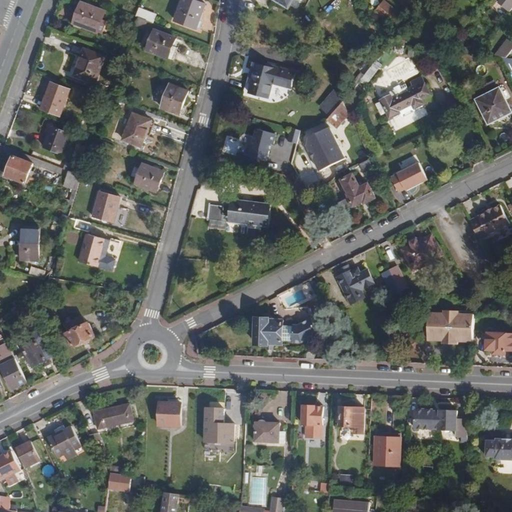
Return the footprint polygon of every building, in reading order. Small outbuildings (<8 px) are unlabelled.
[(196,30),(206,5),(191,0),(182,0),(175,21),(196,30)] [(334,17),(354,1),(352,0),(334,0),(326,7),(334,17)] [(405,17),(385,1),(377,12),(396,28),(405,17)] [(100,34),(107,13),(84,4),(76,26),(100,34)] [(149,22),(154,24),(157,16),(140,9),(137,18),(140,19),(149,22)] [(148,26),(149,22),(140,19),(137,25),(147,28),(148,26)] [(175,47),(178,39),(156,31),(148,51),(174,61),(179,49),(175,47)] [(390,38),(389,42),(391,45),(405,46),(406,40),(390,38)] [(511,60),(511,58),(507,58),(511,51),(511,41),(508,39),(494,56),(503,57),(510,72),(511,70),(511,60)] [(446,51),(476,54),(478,51),(469,50),(469,49),(462,47),(461,47),(453,41),(446,51)] [(419,49),(409,47),(408,56),(418,58),(419,49)] [(95,83),(105,58),(85,50),(75,76),(95,83)] [(374,65),(361,81),(367,86),(382,65),(377,61),(374,65)] [(296,72),(276,66),(275,69),(256,64),(250,83),(254,84),(252,93),(269,98),(273,82),(291,87),(296,72)] [(365,75),(361,72),(342,96),(346,99),(365,75)] [(400,107),(413,101),(416,108),(426,103),(423,99),(433,94),(423,75),(413,81),(415,85),(395,95),(393,91),(381,97),(390,115),(401,109),(400,107)] [(62,116),(71,90),(53,83),(43,109),(62,116)] [(181,116),(191,92),(171,84),(162,109),(181,116)] [(319,106),(332,117),(333,116),(344,102),(346,99),(342,96),(335,89),(319,106)] [(511,113),(511,111),(500,89),(478,100),(490,125),(511,113)] [(350,115),(344,102),(333,116),(330,120),(340,128),(350,115)] [(240,124),(242,116),(227,112),(225,120),(240,124)] [(144,149),(155,122),(133,113),(123,141),(144,149)] [(65,155),(73,134),(57,128),(54,136),(51,135),(47,147),(65,155)] [(301,131),(292,128),(289,142),(297,144),(301,131)] [(345,160),(331,128),(309,138),(307,147),(309,153),(315,155),(313,159),(319,173),(325,175),(323,171),(332,167),(345,160)] [(277,135),(256,130),(248,158),(268,162),(277,135)] [(27,184),(35,163),(15,156),(7,176),(27,184)] [(247,165),(213,156),(212,160),(217,161),(217,163),(239,169),(240,167),(245,168),(247,165)] [(66,163),(63,168),(69,171),(70,171),(72,166),(66,163)] [(83,176),(86,167),(73,163),(72,166),(70,171),(83,176)] [(429,182),(420,163),(397,174),(406,190),(407,192),(429,182)] [(157,192),(165,173),(141,164),(134,183),(157,192)] [(70,171),(69,171),(63,187),(73,190),(70,200),(64,198),(63,202),(73,206),(79,186),(83,176),(70,171)] [(377,198),(369,183),(361,187),(354,174),(343,179),(349,193),(348,194),(354,206),(365,202),(366,203),(377,198)] [(406,190),(397,174),(391,177),(399,194),(406,190)] [(116,223),(123,198),(103,192),(96,218),(116,223)] [(271,229),(275,204),(234,197),(232,207),(213,204),(210,219),(214,219),(230,222),(271,229)] [(511,224),(502,205),(472,221),(481,240),(511,224)] [(229,229),(230,222),(214,219),(213,227),(229,229)] [(40,250),(41,238),(35,238),(36,234),(33,234),(33,230),(23,230),(23,256),(30,256),(30,250),(40,250)] [(108,250),(111,241),(88,235),(80,262),(97,267),(100,258),(103,249),(108,250)] [(442,255),(432,236),(403,250),(413,270),(442,255)] [(32,265),(28,274),(44,279),(52,271),(32,265)] [(361,291),(375,284),(368,270),(361,273),(358,268),(352,271),(349,266),(339,271),(342,275),(338,278),(346,293),(345,295),(347,299),(350,299),(352,303),(364,297),(361,291)] [(404,279),(397,266),(389,269),(393,277),(395,280),(398,278),(404,279)] [(393,277),(389,269),(382,273),(386,281),(393,277)] [(395,280),(393,277),(386,281),(393,294),(400,290),(395,280)] [(408,287),(404,279),(398,278),(395,280),(400,290),(408,287)] [(321,289),(316,280),(307,285),(312,294),(321,289)] [(475,341),(476,315),(476,312),(461,312),(462,309),(446,308),(446,311),(431,311),(430,338),(445,339),(460,340),(475,341)] [(96,336),(89,323),(87,324),(83,317),(67,325),(71,332),(69,333),(75,347),(77,346),(79,347),(83,345),(84,343),(88,341),(89,341),(94,340),(94,337),(96,336)] [(303,343),(321,334),(313,319),(299,326),(294,325),(294,327),(284,327),(285,321),(271,320),(271,319),(258,318),(257,344),(269,344),(274,344),(284,345),(284,341),(293,341),(293,343),(303,343)] [(419,350),(420,339),(408,339),(408,332),(412,332),(413,326),(404,326),(403,350),(419,350)] [(511,350),(511,334),(489,333),(488,349),(495,350),(495,353),(507,354),(507,351),(511,350)] [(402,346),(402,336),(392,336),(391,346),(402,346)] [(48,360),(38,340),(24,347),(28,354),(24,356),(28,363),(31,361),(34,367),(48,360)] [(14,389),(28,382),(14,353),(10,346),(8,342),(0,345),(0,354),(6,365),(3,367),(14,389)] [(100,429),(136,419),(131,403),(96,413),(100,429)] [(181,426),(182,404),(161,403),(160,425),(181,426)] [(225,406),(205,405),(204,442),(236,442),(236,422),(225,421),(225,406)] [(324,407),(304,405),(303,425),(306,425),(305,438),(322,438),(324,407)] [(366,408),(341,407),(340,426),(365,427),(366,408)] [(468,437),(468,420),(458,419),(458,410),(441,409),(441,411),(434,411),(434,409),(416,409),(415,428),(433,429),(433,428),(439,428),(438,429),(456,430),(456,437),(468,437)] [(256,422),(255,441),(280,442),(280,432),(281,423),(256,422)] [(83,444),(73,425),(49,437),(58,456),(83,444)] [(108,453),(105,445),(106,445),(100,433),(91,438),(101,456),(108,453)] [(401,469),(402,434),(376,434),(375,468),(401,469)] [(511,438),(497,438),(497,440),(488,440),(487,456),(496,457),(496,459),(511,459),(511,438)] [(41,461),(31,441),(17,449),(27,468),(41,461)] [(12,451),(0,457),(0,481),(5,479),(9,486),(18,481),(15,474),(22,470),(12,451)] [(137,485),(138,475),(123,474),(112,472),(109,472),(111,475),(109,488),(132,491),(132,484),(137,485)] [(353,475),(341,474),(340,488),(352,489),(353,475)] [(293,479),(293,489),(309,490),(310,481),(293,479)] [(331,492),(331,484),(322,483),(320,492),(331,492)] [(177,511),(179,502),(190,504),(192,496),(166,492),(162,511),(177,511)] [(283,511),(285,500),(274,498),(271,511),(283,511)] [(369,511),(370,502),(335,499),(334,511),(369,511)]
